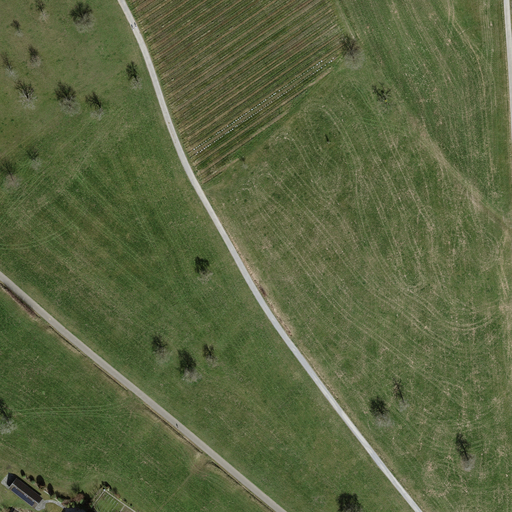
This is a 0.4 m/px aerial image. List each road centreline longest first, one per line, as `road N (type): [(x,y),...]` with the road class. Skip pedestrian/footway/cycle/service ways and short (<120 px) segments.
road 1 (track): [(119,0),(144,47),(177,150),(272,321),(420,511)]
road 2 (track): [(281,511),(0,274)]
